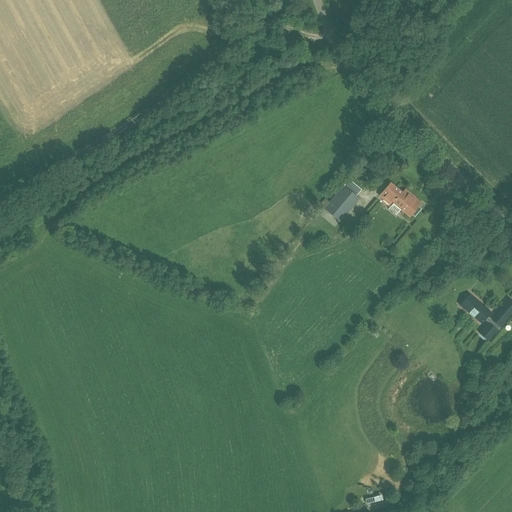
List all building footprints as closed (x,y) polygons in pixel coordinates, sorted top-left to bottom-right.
[(361,191),(349,180),(325,209),(340,221),(360,198),(357,196),(361,191)] [(380,196),(392,206),(394,203),(409,216),(422,202),(406,189),(403,192),(391,182),(380,196)] [(378,212),(386,204),(382,200),(374,208),(378,212)] [(460,305),(463,308),(482,324),(485,320),(488,322),(479,333),(468,346),(477,354),(488,341),(511,314),(511,315),(511,300),(509,298),(491,319),(488,316),(492,312),(470,294),(460,305)] [(381,495),(366,499),(367,505),(382,501),(381,495)]
